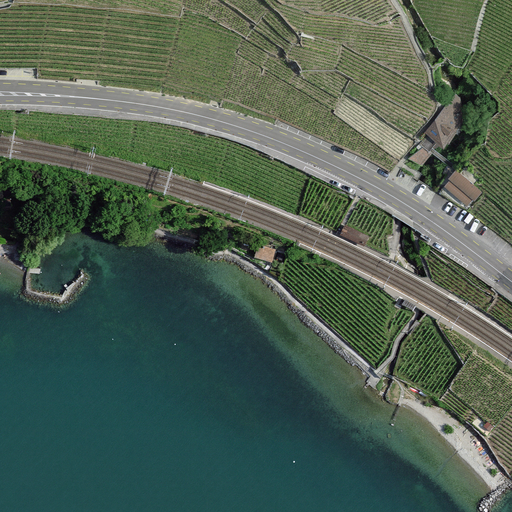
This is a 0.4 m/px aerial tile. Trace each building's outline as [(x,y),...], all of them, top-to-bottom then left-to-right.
[(465,113),(462,99),(456,95),(427,131),(445,145),(465,118),(462,116),(465,113)] [(433,154),(422,145),(412,157),(424,165),(433,154)] [(483,193),(458,171),(451,180),(453,182),(447,188),(468,206),(473,199),(476,201),(483,193)] [(368,237),(346,226),(342,235),(363,246),(364,244),(368,237)] [(273,249),(258,245),(255,257),(270,261),(273,249)] [(494,428),(489,423),(483,429),(489,434),(494,428)]
